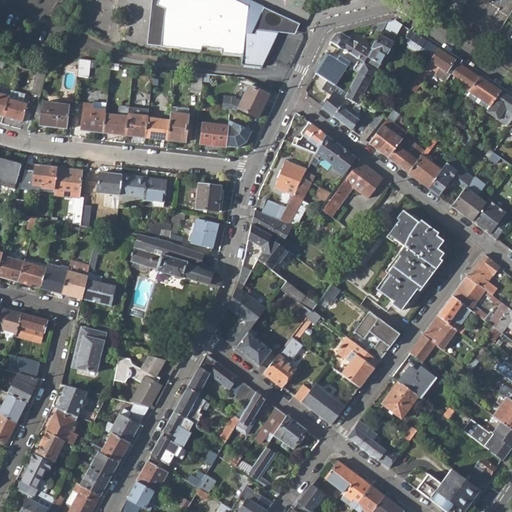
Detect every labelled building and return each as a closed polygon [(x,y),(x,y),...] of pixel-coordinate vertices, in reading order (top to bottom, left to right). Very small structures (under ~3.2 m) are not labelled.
[(159,0),(152,0),(148,44),(180,47),(181,30),(186,30),(188,19),(166,9),(157,5),(159,0)] [(235,0),(159,0),(157,5),(166,9),(188,19),(186,30),(181,30),(180,47),(202,49),(202,45),(222,48),(221,52),(242,54),(241,64),(262,66),(279,32),(255,29),(255,33),(245,32),(246,22),(242,21),(249,6),(235,0)] [(249,0),(235,0),(249,6),(242,21),(246,22),(245,32),(255,33),(255,29),(279,32),(295,34),(300,23),(249,0)] [(374,69),(375,70),(402,24),(395,20),(370,52),(363,62),(374,69)] [(402,42),(429,61),(438,48),(411,29),(402,42)] [(363,62),(370,52),(341,33),(336,34),(331,42),(339,47),(359,59),(363,62)] [(327,80),(333,84),(345,66),(357,73),(360,67),(356,64),(359,59),(339,47),(333,58),(328,54),(315,73),(327,80)] [(431,69),(436,73),(440,68),(445,73),(442,77),(446,80),(451,74),(460,63),(438,48),(429,61),(415,80),(420,84),(431,69)] [(77,76),(88,77),(90,61),(79,60),(77,76)] [(354,103),(359,105),(360,102),(358,101),(374,69),(363,62),(360,67),(357,73),(346,93),(344,98),(346,99),(354,103)] [(451,74),(466,84),(472,87),(480,76),(460,63),(451,74)] [(436,73),(442,77),(445,73),(440,68),(436,73)] [(32,93),(40,96),(46,75),(38,72),(32,93)] [(191,91),(201,92),(203,73),(193,72),(191,91)] [(480,76),(472,87),(469,91),(463,100),(472,106),(476,99),(477,97),(490,106),(501,90),(480,76)] [(322,107),(333,116),(346,99),(344,98),(346,93),(333,84),(327,80),(321,89),(332,96),(322,107)] [(409,88),(414,91),(420,84),(415,80),(409,88)] [(237,107),(257,117),(268,95),(248,85),(237,107)] [(9,96),(8,97),(23,102),(24,94),(10,90),(9,96)] [(488,108),(486,111),(498,119),(506,126),(511,118),(511,97),(501,90),(490,106),(488,108)] [(8,97),(9,96),(0,93),(0,115),(3,116),(8,97)] [(27,103),(23,102),(8,97),(3,116),(22,121),(27,103)] [(476,99),(486,106),(488,108),(490,106),(477,97),(476,99)] [(350,109),(354,103),(346,99),(333,116),(350,129),(351,129),(359,116),(350,109)] [(40,124),(66,128),(69,104),(44,101),(43,110),(41,110),(40,124)] [(81,129),(103,132),(106,113),(106,110),(92,108),(92,104),(84,103),(81,129)] [(103,132),(126,135),(129,107),(129,106),(118,105),(117,114),(106,113),(103,132)] [(126,135),(145,137),(148,117),(148,116),(136,114),(136,107),(129,106),(129,107),(126,135)] [(172,106),(171,113),(188,115),(189,109),(172,106)] [(185,142),(188,115),(171,113),(170,120),(168,140),(185,142)] [(359,135),(366,141),(383,117),(376,113),(359,135)] [(145,137),(168,140),(170,120),(148,117),(145,137)] [(368,142),(388,158),(398,145),(402,139),(405,136),(407,132),(387,118),(368,142)] [(292,145),(315,154),(325,135),(316,127),(309,122),(301,132),(302,136),(300,140),(295,138),(292,145)] [(201,144),(225,147),(228,126),(204,123),(201,144)] [(315,154),(314,156),(320,161),(323,158),(332,165),(332,168),(343,176),(357,158),(325,135),(315,154)] [(402,139),(398,145),(417,160),(424,151),(422,148),(405,136),(402,139)] [(408,173),(417,160),(398,145),(388,158),(408,173)] [(430,149),(427,147),(424,151),(417,160),(408,173),(428,188),(449,160),(445,156),(437,164),(439,166),(438,168),(424,157),(430,149)] [(488,158),(508,173),(511,166),(492,151),(488,158)] [(0,159),(0,183),(15,188),(21,165),(0,159)] [(274,189),(286,194),(290,184),(298,188),(302,179),(305,173),(307,170),(285,160),(274,189)] [(428,188),(437,195),(448,181),(456,170),(453,168),(455,165),(449,160),(428,188)] [(384,179),(360,161),(355,167),(322,210),(331,217),(353,187),(368,199),(384,179)] [(41,188),(54,190),(57,167),(35,164),(33,185),(42,186),(41,188)] [(79,197),(82,170),(57,167),(54,190),(54,195),(73,197),(71,213),(74,213),(73,224),(81,225),(83,207),(83,204),(84,198),(79,197)] [(97,192),(119,194),(122,174),(99,172),(97,192)] [(310,183),(311,183),(314,178),(305,173),(302,179),(310,183)] [(119,194),(145,198),(147,177),(122,174),(119,194)] [(143,205),(163,207),(166,179),(147,177),(145,198),(143,205)] [(452,206),(472,221),(482,207),(485,203),(475,195),(484,184),(474,177),(455,201),(452,206)] [(277,243),(281,246),(292,226),(295,227),(308,204),(301,200),(310,183),(302,179),(298,188),(293,196),(286,209),(272,236),(271,238),(277,243)] [(450,184),(448,181),(437,195),(440,197),(450,184)] [(196,208),(222,211),(224,190),(221,189),(222,186),(199,183),(196,208)] [(286,194),(293,196),(298,188),(290,184),(286,194)] [(314,194),(325,199),(330,193),(318,187),(314,194)] [(452,206),(455,201),(450,197),(446,201),(452,206)] [(13,214),(21,216),(24,200),(17,199),(13,214)] [(472,221),(496,239),(506,225),(509,221),(504,216),(506,213),(488,199),(485,203),(482,207),(472,221)] [(272,236),(286,209),(265,200),(262,213),(254,209),(251,224),(272,236)] [(81,225),(89,226),(91,206),(83,204),(83,207),(81,225)] [(169,242),(181,246),(181,237),(177,236),(179,220),(184,220),(184,212),(173,210),(173,214),(171,224),(169,242)] [(367,298),(386,313),(392,304),(401,310),(403,308),(405,310),(441,261),(439,260),(443,254),(437,249),(443,241),(436,236),(438,234),(421,221),(419,224),(403,211),(397,218),(399,220),(388,235),(381,229),(335,286),(339,289),(361,305),(367,298)] [(190,244),(213,249),(218,224),(196,219),(190,244)] [(149,221),(148,235),(169,242),(171,224),(169,224),(149,221)] [(281,246),(277,243),(271,238),(272,236),(251,224),(248,239),(261,246),(263,252),(258,261),(272,271),(278,263),(281,265),(289,252),(284,249),(281,246)] [(137,233),(133,247),(160,255),(160,254),(186,262),(185,263),(198,267),(203,253),(181,246),(169,242),(148,235),(137,233)] [(289,252),(293,255),(298,247),(289,240),(284,249),(289,252)] [(209,286),(214,272),(198,267),(185,263),(186,262),(160,254),(160,255),(133,247),(129,260),(156,268),(156,270),(209,286)] [(491,295),(492,295),(497,289),(488,282),(499,267),(484,255),(467,277),(485,290),(488,293),(491,295)] [(0,262),(0,275),(19,281),(24,262),(2,256),(0,262)] [(41,287),(63,293),(69,271),(62,268),(61,272),(50,269),(52,261),(49,259),(46,268),(41,287)] [(46,268),(34,265),(24,262),(19,281),(41,287),(46,268)] [(63,293),(82,299),(86,278),(87,276),(69,271),(63,293)] [(239,282),(245,284),(247,280),(239,276),(237,281),(239,282)] [(475,305),(485,290),(467,277),(452,297),(471,311),(488,323),(494,328),(508,308),(507,307),(503,304),(492,318),(475,305)] [(82,299),(112,306),(116,287),(86,278),(82,299)] [(280,289),(310,312),(311,311),(316,304),(286,281),(280,289)] [(270,303),(245,284),(239,282),(228,306),(246,320),(243,324),(241,322),(226,341),(235,348),(248,332),(270,303)] [(329,302),(339,289),(335,286),(332,284),(322,297),(329,302)] [(466,318),(471,311),(452,297),(438,316),(456,330),(460,333),(462,334),(466,328),(452,319),(457,312),(466,318)] [(0,307),(0,328),(16,333),(19,325),(22,313),(0,307)] [(511,310),(508,308),(494,328),(499,332),(501,333),(506,326),(509,321),(511,323),(511,310)] [(310,312),(306,319),(310,322),(314,325),(320,317),(311,311),(310,312)] [(373,346),(368,353),(379,361),(400,334),(370,312),(354,332),(364,340),(370,333),(381,341),(376,348),(373,346)] [(22,313),(19,325),(44,332),(47,320),(22,313)] [(435,344),(444,351),(446,349),(443,347),(456,330),(438,316),(424,335),(435,344)] [(292,337),(296,341),(310,322),(306,319),(292,337)] [(485,327),(491,332),(494,328),(488,323),(485,327)] [(73,366),(97,372),(107,332),(83,326),(73,366)] [(0,335),(15,339),(16,333),(0,328),(0,335)] [(487,337),(493,341),(499,332),(494,328),(491,332),(487,337)] [(235,348),(259,367),(271,350),(248,332),(235,348)] [(422,362),(435,344),(424,335),(410,353),(422,362)] [(350,361),(341,374),(351,381),(359,388),(379,361),(368,353),(347,338),(337,352),(350,361)] [(465,366),(470,370),(481,355),(486,360),(490,355),(482,349),(479,353),(477,351),(465,366)] [(18,373),(37,377),(42,359),(12,351),(7,370),(18,373)] [(141,369),(131,364),(132,358),(119,355),(112,390),(153,400),(161,386),(160,383),(153,379),(164,359),(149,355),(141,369)] [(205,355),(188,387),(199,394),(201,390),(210,374),(229,389),(228,391),(235,395),(244,382),(236,377),(207,355),(205,355)] [(264,373),(282,387),(295,369),(278,356),(265,372),(264,373)] [(511,364),(506,360),(503,364),(511,371),(511,364)] [(511,401),(511,371),(503,364),(499,361),(494,368),(511,381),(511,391),(503,384),(498,391),(502,395),(511,401)] [(418,397),(420,398),(435,379),(421,368),(417,373),(410,367),(398,382),(418,397)] [(8,393),(27,403),(39,378),(37,377),(18,373),(8,393)] [(234,398),(247,405),(255,392),(244,382),(235,395),(234,398)] [(401,418),(418,397),(398,382),(381,403),(401,418)] [(310,390),(301,402),(313,411),(314,409),(320,415),(319,416),(331,425),(345,407),(322,389),(323,389),(316,383),(310,390)] [(66,384),(57,407),(77,415),(88,390),(66,384)] [(303,385),(294,397),(301,402),(310,390),(303,385)] [(193,422),(197,425),(202,415),(199,412),(205,400),(197,396),(199,394),(188,387),(175,410),(193,422)] [(135,403),(149,408),(153,400),(112,390),(110,397),(135,403)] [(239,418),(234,427),(238,429),(243,424),(247,426),(264,398),(255,392),(247,405),(239,418)] [(8,393),(2,405),(0,408),(0,414),(16,423),(27,403),(8,393)] [(502,422),(511,429),(511,401),(502,395),(498,401),(498,404),(501,406),(493,416),(502,422)] [(460,403),(465,408),(471,399),(466,396),(460,403)] [(149,408),(135,403),(127,417),(120,413),(114,425),(109,422),(105,430),(112,433),(129,443),(149,408)] [(65,440),(66,441),(72,429),(79,416),(77,415),(57,407),(47,431),(65,440)] [(260,444),(265,438),(269,432),(273,435),(275,434),(286,415),(276,407),(254,440),(260,444)] [(444,416),(448,419),(454,411),(450,408),(444,416)] [(164,430),(173,436),(179,426),(182,428),(188,432),(193,422),(175,410),(164,430)] [(448,419),(457,426),(459,423),(458,422),(461,417),(454,411),(448,419)] [(93,423),(100,426),(105,416),(98,413),(94,421),(93,423)] [(16,423),(0,414),(0,439),(7,443),(16,423)] [(219,438),(224,442),(234,427),(239,418),(233,415),(219,438)] [(286,415),(275,434),(284,440),(282,444),(288,448),(291,445),(293,446),(305,429),(286,415)] [(347,437),(389,468),(399,455),(393,450),(390,454),(373,441),(377,435),(359,421),(347,437)] [(493,434),(511,448),(511,446),(511,429),(502,422),(493,434)] [(176,437),(182,428),(179,426),(173,436),(176,437)] [(404,437),(409,441),(412,439),(417,432),(411,427),(404,437)] [(76,431),(72,429),(66,441),(70,443),(76,431)] [(38,453),(53,461),(55,461),(65,440),(47,431),(42,441),(43,442),(38,453)] [(269,441),(273,435),(269,432),(265,438),(269,441)] [(479,442),(502,460),(511,448),(493,434),(490,432),(483,441),(481,440),(479,442)] [(99,452),(118,462),(129,443),(112,433),(104,449),(85,439),(83,443),(99,452)] [(151,455),(168,465),(179,446),(161,435),(151,455)] [(217,437),(210,450),(217,455),(220,450),(224,442),(219,438),(217,437)] [(247,474),(279,494),(284,487),(270,478),(268,481),(259,475),(275,451),(267,444),(252,466),(247,474)] [(210,465),(217,455),(210,450),(203,461),(210,465)] [(233,457),(220,450),(217,455),(247,474),(252,466),(241,459),(244,454),(238,450),(233,457)] [(90,468),(109,479),(118,462),(99,452),(91,465),(84,461),(82,463),(90,468)] [(22,481),(38,488),(47,469),(49,470),(53,461),(38,453),(35,454),(21,480),(22,481)] [(485,460),(481,466),(479,468),(476,466),(469,475),(472,477),(469,481),(480,490),(496,469),(485,460)] [(154,491),(156,492),(167,471),(147,461),(136,481),(154,491)] [(326,478),(345,492),(357,475),(338,461),(326,478)] [(194,485),(197,487),(205,475),(208,468),(204,466),(196,478),(194,477),(191,483),(194,485)] [(81,484),(100,496),(109,479),(90,468),(81,484)] [(416,488),(442,509),(446,511),(459,511),(460,511),(461,511),(467,505),(468,505),(480,490),(469,481),(451,468),(439,483),(427,474),(416,488)] [(216,481),(205,475),(197,487),(199,488),(208,494),(216,481)] [(340,498),(354,508),(371,485),(357,475),(345,492),(340,498)] [(44,511),(49,504),(51,505),(52,503),(55,497),(38,488),(22,481),(18,489),(28,494),(20,511),(44,511)] [(136,481),(127,497),(139,504),(145,507),(149,510),(154,500),(159,502),(162,496),(156,492),(154,491),(136,481)] [(67,511),(90,511),(100,496),(81,484),(77,483),(68,500),(73,503),(67,511)] [(311,483),(290,511),(312,511),(325,493),(311,483)] [(178,505),(186,509),(196,493),(199,488),(197,487),(194,485),(190,493),(187,491),(178,505)] [(357,511),(371,511),(384,495),(371,485),(354,508),(358,511),(357,511)] [(237,511),(265,511),(272,502),(246,486),(230,507),(233,510),(237,511)] [(199,488),(196,493),(206,498),(208,494),(199,488)] [(52,503),(58,507),(64,497),(57,494),(55,497),(52,503)] [(384,495),(371,511),(401,511),(403,509),(384,495)] [(119,511),(134,511),(139,504),(127,497),(119,511)] [(336,504),(346,511),(350,511),(354,508),(340,498),(336,504)] [(47,511),(65,511),(66,511),(58,507),(52,503),(51,505),(47,511)]
